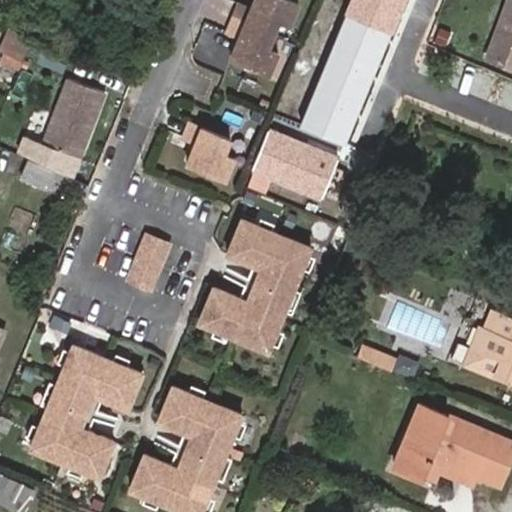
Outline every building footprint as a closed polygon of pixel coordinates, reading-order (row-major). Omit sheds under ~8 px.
[(233,13),(275,32),(279,21),(289,24),(298,0),(297,0),(253,0),(251,8),(238,3),(233,13)] [(310,108),(350,124),(352,125),(404,0),(351,0),(339,30),(333,28),(326,45),(331,48),(307,106),(310,108)] [(511,0),(509,0),(488,58),(511,67),(511,0)] [(268,49),(275,32),(233,13),(226,32),(239,38),(232,57),(270,72),(277,53),(268,49)] [(33,38),(10,28),(2,47),(25,57),(33,38)] [(66,70),(72,55),(46,43),(39,59),(66,70)] [(124,43),(120,57),(133,63),(139,50),(124,43)] [(505,96),(511,81),(473,67),(468,82),(505,96)] [(105,91),(68,77),(43,139),(81,154),(105,91)] [(343,142),(350,124),(310,108),(300,130),(340,146),(343,142)] [(229,137),(189,122),(180,143),(193,148),(187,162),(225,177),(234,156),(223,152),(229,137)] [(335,154),(268,126),(250,170),(317,198),(335,154)] [(362,199),(378,154),(357,146),(341,191),(362,199)] [(46,186),(54,168),(30,158),(22,175),(46,186)] [(82,200),(87,184),(68,179),(64,194),(82,200)] [(262,218),(259,225),(273,232),(276,224),(262,218)] [(286,311),(295,290),(304,268),(311,253),(313,249),(273,232),(259,225),(243,219),(228,255),(253,265),(266,261),(268,272),(258,275),(250,295),(255,308),(245,311),(239,297),(214,287),(199,322),(216,329),(229,334),(268,350),(271,344),(277,330),(286,311)] [(172,241),(148,231),(129,277),(154,287),(172,241)] [(311,253),(304,268),(311,271),(317,257),(311,253)] [(253,265),(239,297),(245,311),(255,308),(250,295),(258,275),(268,272),(266,261),(253,265)] [(302,294),(295,290),(286,311),(292,314),(302,294)] [(511,312),(495,305),(487,324),(482,321),(474,341),(488,347),(480,365),(502,373),(499,382),(511,386),(511,312)] [(226,341),(229,334),(216,329),(213,335),(226,341)] [(283,333),(277,330),(271,344),(278,348),(283,333)] [(463,358),(470,340),(461,336),(454,355),(463,358)] [(114,437),(87,425),(76,429),(72,418),(82,413),(88,398),(85,388),(95,383),(100,393),(127,405),(142,368),(128,362),(113,355),(73,338),(70,346),(65,359),(57,379),(47,402),(39,422),(33,436),(31,442),(68,458),(82,464),(99,472),(114,437)] [(466,360),(474,341),(470,340),(463,358),(466,360)] [(488,347),(474,341),(466,360),(480,365),(488,347)] [(58,357),(65,359),(70,346),(63,343),(58,357)] [(115,349),(113,355),(128,362),(130,356),(115,349)] [(40,399),(47,402),(57,379),(50,376),(40,399)] [(192,382),(189,388),(204,395),(207,388),(192,382)] [(76,429),(87,425),(100,393),(95,383),(85,388),(88,398),(82,413),(72,418),(76,429)] [(219,470),(228,450),(234,433),(240,418),(244,412),(204,395),(189,388),(175,383),(161,418),(185,428),(195,424),(200,435),(189,440),(182,459),(187,466),(178,471),(172,461),(145,450),(131,484),(146,490),(160,496),(198,511),(201,511),(204,506),(209,493),(219,470)] [(431,452),(480,473),(501,482),(511,454),(511,439),(419,401),(394,462),(422,475),(431,452)] [(26,433),(33,436),(39,422),(31,418),(26,433)] [(240,418),(234,433),(240,436),(247,421),(240,418)] [(185,428),(172,461),(178,471),(187,466),(182,459),(189,440),(200,435),(195,424),(185,428)] [(233,453),(228,450),(219,470),(225,473),(233,453)] [(474,486),(480,473),(431,452),(422,475),(433,480),(438,471),(474,486)] [(80,470),(82,464),(68,458),(66,464),(80,470)] [(0,502),(20,511),(24,511),(36,486),(0,470),(0,502)] [(158,502),(160,496),(146,490),(144,496),(158,502)] [(216,495),(209,493),(204,506),(210,510),(216,495)]
